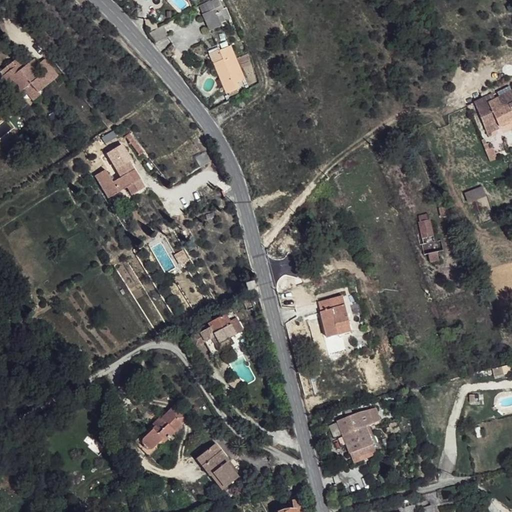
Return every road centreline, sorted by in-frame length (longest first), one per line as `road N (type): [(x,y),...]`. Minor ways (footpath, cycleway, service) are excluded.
road 1 (tertiary): [(96,0),(184,92),(231,167),(307,456)]
road 2 (residential): [(307,456),(255,448),(178,351),(160,346),(139,350),(0,430)]
